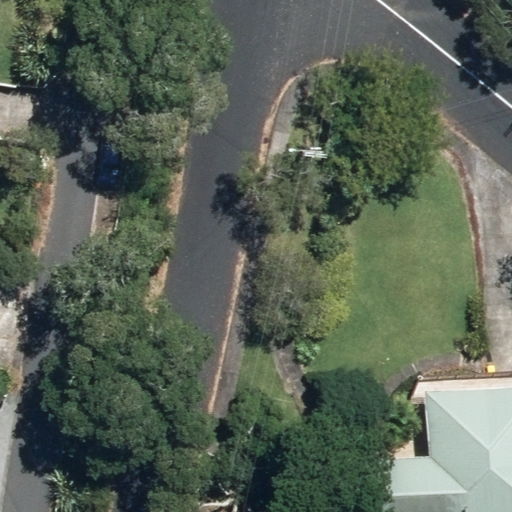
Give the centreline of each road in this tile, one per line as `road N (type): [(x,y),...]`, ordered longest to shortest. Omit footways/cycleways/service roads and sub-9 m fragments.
road 1 (residential): [(151,511),(250,0)]
road 2 (residential): [(511,102),(385,0)]
